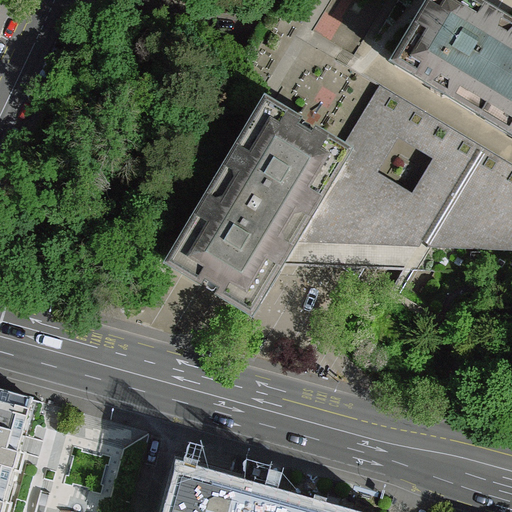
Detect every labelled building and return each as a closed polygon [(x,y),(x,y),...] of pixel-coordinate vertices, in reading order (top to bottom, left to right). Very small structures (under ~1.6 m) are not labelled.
[(485,115),(511,68),(511,29),(504,24),(462,0),(438,0),(401,64),(485,115)] [(511,130),(511,68),(485,115),(511,130)] [(345,154),(383,88),(353,70),(314,135),(345,154)] [(511,165),(383,88),(345,154),(298,231),(280,260),(345,262),(346,256),(352,246),(374,258),(373,263),(406,265),(412,257),(427,245),(511,248),(511,165)] [(268,108),(222,186),(298,231),(345,154),(314,135),(268,108)] [(277,266),(280,260),(298,231),(222,186),(174,263),(251,310),(277,266)] [(511,248),(427,245),(412,257),(438,272),(511,274),(511,248)] [(369,270),(438,272),(412,257),(406,265),(373,263),(374,258),(352,246),(346,256),(345,262),(280,260),(277,266),(343,269),(362,279),(369,270)] [(33,400),(0,390),(0,483),(9,486),(13,471),(20,473),(26,454),(18,452),(33,400)] [(18,452),(26,454),(31,455),(38,427),(47,429),(45,416),(41,415),(44,404),(33,400),(18,452)] [(247,511),(255,488),(182,468),(169,511),(247,511)] [(9,486),(0,483),(0,511),(9,511),(12,504),(4,502),(9,486)] [(308,511),(311,504),(255,488),(247,511),(308,511)]
